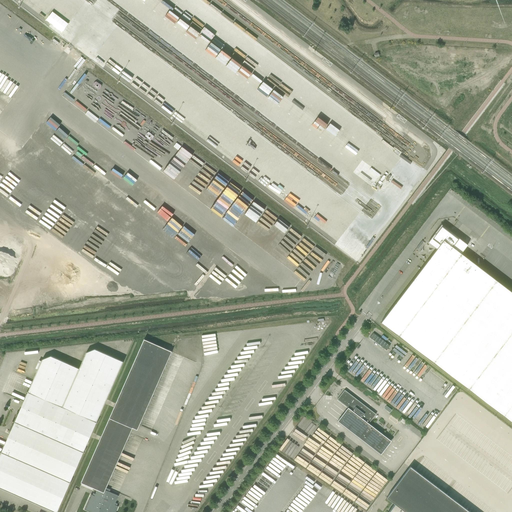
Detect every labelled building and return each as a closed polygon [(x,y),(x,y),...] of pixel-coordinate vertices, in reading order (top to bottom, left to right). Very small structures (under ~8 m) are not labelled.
[(386,187),(382,193),(384,195),(387,191),(388,192),(390,189),(386,187)] [(511,422),(511,291),(461,253),(468,245),(450,231),(449,233),(442,227),(436,234),(435,233),(428,242),(436,249),(436,248),(437,249),(381,322),(451,375),(511,422)] [(370,338),(386,350),(390,346),(373,333),(370,338)] [(144,339),(81,482),(97,489),(95,496),(91,494),(84,509),(90,511),(115,511),(118,506),(114,505),(119,496),(105,490),(132,428),(137,430),(172,351),(144,339)] [(98,422),(97,422),(114,383),(124,361),(95,349),(86,352),(79,368),(51,356),(42,359),(19,413),(18,412),(14,420),(13,419),(13,420),(84,452),(83,452),(97,422),(98,422)] [(337,399),(348,408),(338,420),(338,421),(381,454),(382,453),(381,453),(391,441),(369,423),(377,414),(345,390),(337,399)] [(70,482),(83,452),(84,453),(84,452),(13,420),(12,421),(13,422),(12,425),(13,425),(0,454),(0,487),(55,511),(56,511),(70,482),(71,483),(71,482),(70,482)] [(471,443),(490,456),(490,457),(493,452),(499,453),(498,457),(504,457),(508,460),(506,460),(506,461),(508,461),(511,457),(509,455),(510,455),(510,450),(500,443),(500,442),(499,441),(480,428),(479,430),(475,429),(475,431),(472,434),(474,436),(472,440),(471,439),(471,443)] [(387,511),(469,511),(410,467),(387,497),(395,504),(389,511),(388,511),(387,511)]
